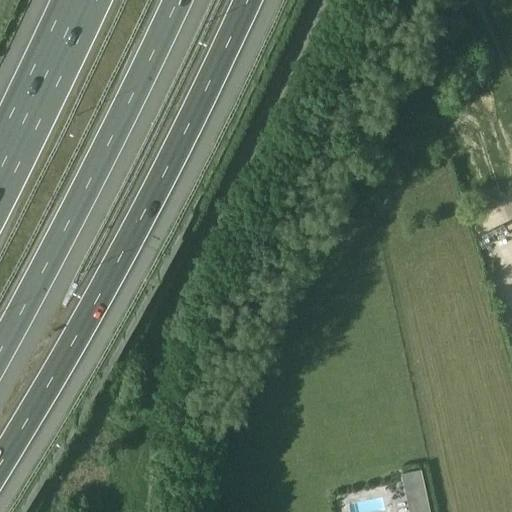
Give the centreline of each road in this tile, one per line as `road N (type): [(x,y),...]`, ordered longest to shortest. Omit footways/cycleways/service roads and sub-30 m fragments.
road 1 (motorway): [(0,466),(168,165),(248,0)]
road 2 (motorway): [(0,355),(177,0)]
road 3 (motorway): [(80,0),(0,168)]
